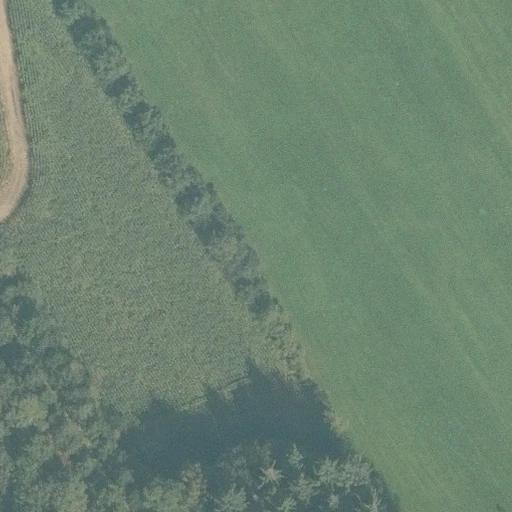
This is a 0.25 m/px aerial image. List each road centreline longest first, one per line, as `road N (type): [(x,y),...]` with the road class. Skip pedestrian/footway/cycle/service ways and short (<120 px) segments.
road 1 (track): [(0,313),(129,511)]
road 2 (track): [(0,43),(13,191),(0,214)]
